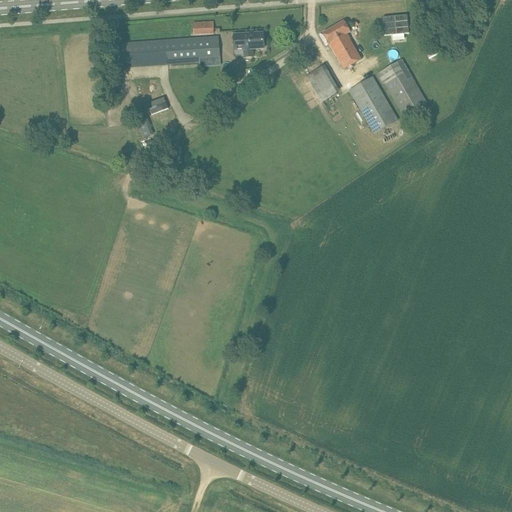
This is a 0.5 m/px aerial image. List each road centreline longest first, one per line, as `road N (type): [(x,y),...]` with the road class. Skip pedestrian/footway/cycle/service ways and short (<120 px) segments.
road 1 (track): [(311,0),(304,42),(142,161),(127,182),(271,233),(230,389)]
road 2 (primary): [(385,511),(245,450),(0,318)]
road 3 (tertiary): [(0,346),(322,511)]
